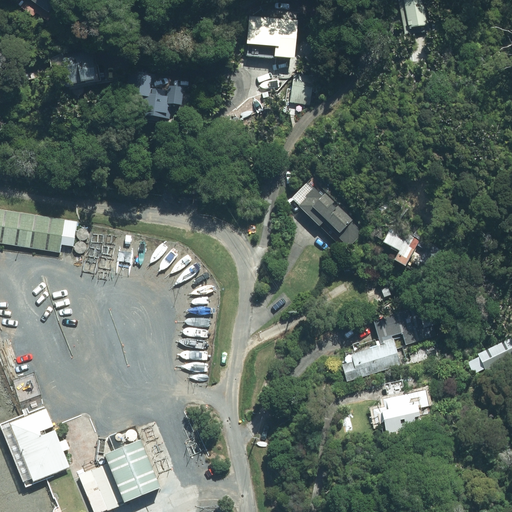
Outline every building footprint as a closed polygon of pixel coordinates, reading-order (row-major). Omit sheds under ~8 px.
[(21,0),(15,9),(32,21),(34,17),(44,25),(62,0),(21,0)] [(398,0),(400,13),(393,14),(397,35),(425,30),(424,23),(427,23),(430,22),(426,0),(398,0)] [(249,14),(247,41),(248,41),(247,53),(272,55),(272,53),(294,55),(297,18),(249,14)] [(93,89),(98,88),(96,68),(50,73),(53,96),(78,93),(78,95),(93,93),(93,89)] [(37,71),(21,75),(23,83),(39,79),(37,71)] [(314,75),(294,72),(291,89),(311,92),(314,75)] [(140,109),(139,128),(170,129),(171,114),(180,114),(181,91),(164,91),(163,96),(151,95),(151,82),(130,82),(129,109),(140,109)] [(332,202),(334,201),(324,191),(321,194),(314,187),(306,195),(307,196),(299,203),(346,250),(365,231),(337,203),(335,204),(332,202)] [(78,221),(0,208),(0,242),(60,252),(61,243),(74,245),(78,221)] [(381,211),(363,241),(416,274),(434,243),(381,211)] [(432,300),(373,317),(380,343),(350,351),(352,359),(341,362),(347,381),(402,364),(393,334),(402,331),(406,344),(442,333),(432,300)] [(478,354),(467,359),(473,373),(485,367),(487,370),(511,359),(511,334),(477,350),(478,354)] [(426,388),(382,397),(384,405),(373,408),(376,422),(384,421),(387,433),(423,427),(419,407),(429,406),(426,388)] [(49,408),(4,426),(26,481),(35,477),(37,481),(73,467),(67,451),(72,448),(68,439),(63,441),(49,408)] [(92,473),(82,478),(97,511),(113,511),(130,505),(129,503),(165,488),(144,439),(109,454),(113,465),(104,469),(99,459),(88,464),(92,473)]
